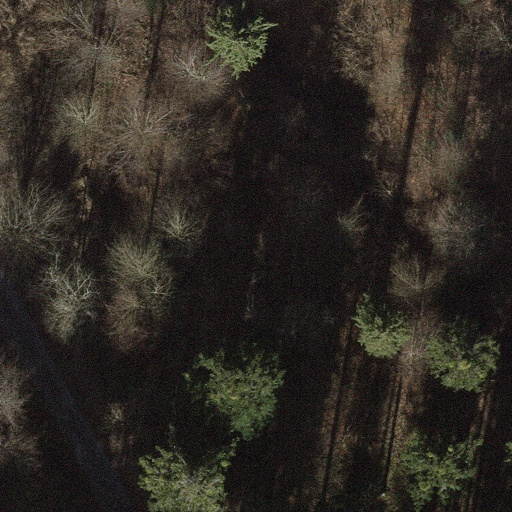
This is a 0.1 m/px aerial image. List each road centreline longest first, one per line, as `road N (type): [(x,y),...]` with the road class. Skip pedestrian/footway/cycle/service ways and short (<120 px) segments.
road 1 (track): [(221,0),(511,359)]
road 2 (track): [(115,511),(0,302)]
